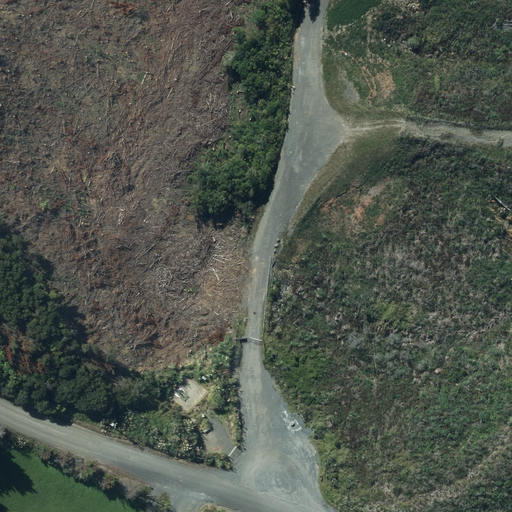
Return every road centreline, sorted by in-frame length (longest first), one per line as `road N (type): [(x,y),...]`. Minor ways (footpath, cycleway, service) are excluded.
road 1 (track): [(264,503),(252,340),(258,236),(294,122),(311,0)]
road 2 (unclassified): [(286,511),(52,435),(0,410)]
